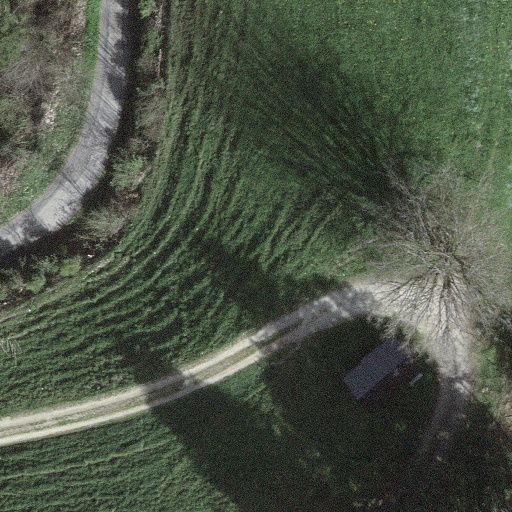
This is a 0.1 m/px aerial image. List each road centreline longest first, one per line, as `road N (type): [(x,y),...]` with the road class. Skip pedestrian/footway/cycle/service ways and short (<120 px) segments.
road 1 (track): [(0,429),(121,402),(368,309),(408,309),(441,323),(458,362),(459,398),(445,438),(397,511)]
road 2 (track): [(0,238),(68,192),(88,152),(105,92),(111,0)]
